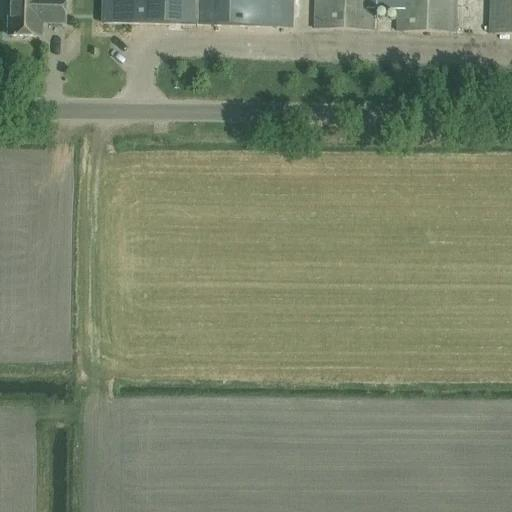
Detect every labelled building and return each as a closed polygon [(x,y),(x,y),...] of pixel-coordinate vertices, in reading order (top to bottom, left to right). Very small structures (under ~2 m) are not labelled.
[(65,25),(65,0),(9,0),(9,38),(40,39),(40,24),(65,25)] [(103,0),(103,24),(186,27),(227,28),(291,29),(292,0),(103,0)] [(373,32),(374,0),(315,0),(315,31),(373,32)] [(398,0),(397,33),(456,35),(456,0),(398,0)] [(511,0),(490,0),(489,36),(511,36),(511,0)]
